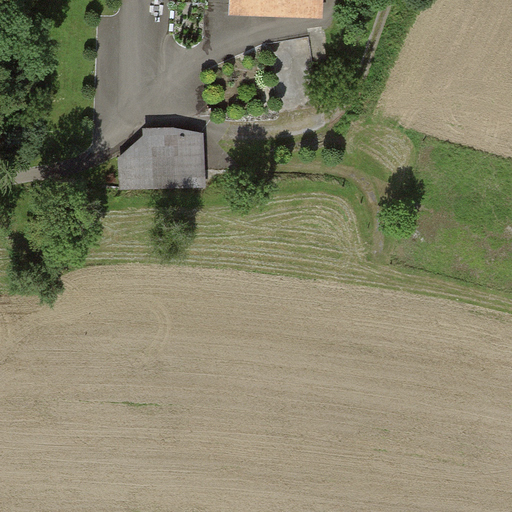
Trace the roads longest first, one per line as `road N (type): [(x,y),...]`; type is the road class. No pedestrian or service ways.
road 1 (track): [(0,186),(81,164),(235,45),(269,32),(324,28)]
road 2 (track): [(136,123),(237,137),(300,133),(341,117),(371,72),(397,0)]
